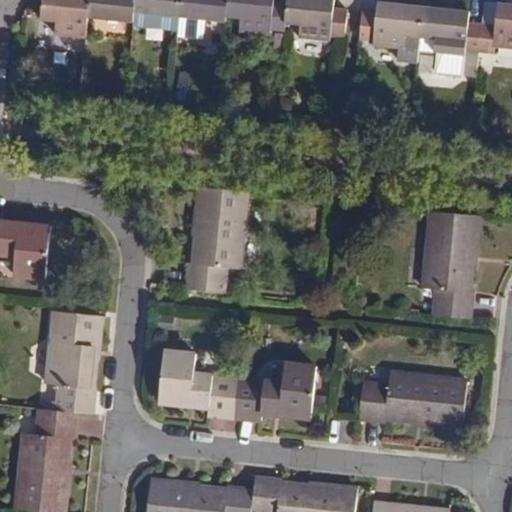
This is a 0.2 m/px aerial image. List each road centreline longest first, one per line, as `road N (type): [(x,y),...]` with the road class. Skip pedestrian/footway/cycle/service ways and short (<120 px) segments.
road 1 (residential): [(113,435),(505,472)]
road 2 (residential): [(113,435),(132,227),(97,199),(0,185)]
